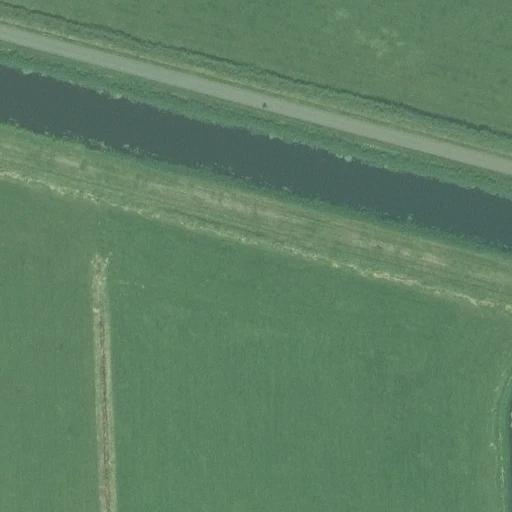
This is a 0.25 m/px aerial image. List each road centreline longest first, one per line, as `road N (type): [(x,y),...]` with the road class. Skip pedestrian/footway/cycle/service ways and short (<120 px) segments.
road 1 (unclassified): [(511,169),(0,34)]
road 2 (track): [(511,277),(0,143)]
